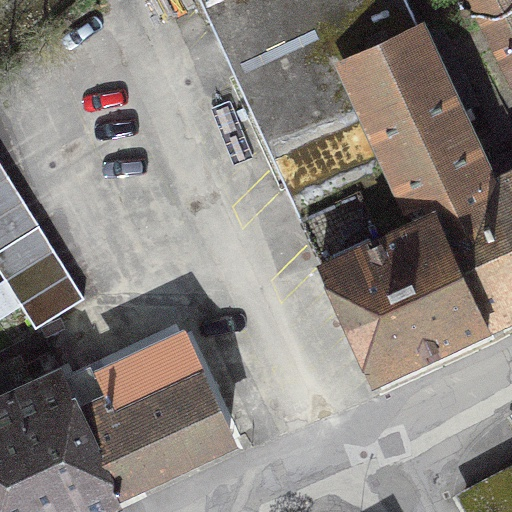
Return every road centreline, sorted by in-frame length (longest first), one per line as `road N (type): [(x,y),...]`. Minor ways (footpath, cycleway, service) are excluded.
road 1 (residential): [(206,511),(369,434)]
road 2 (residential): [(369,434),(511,359)]
